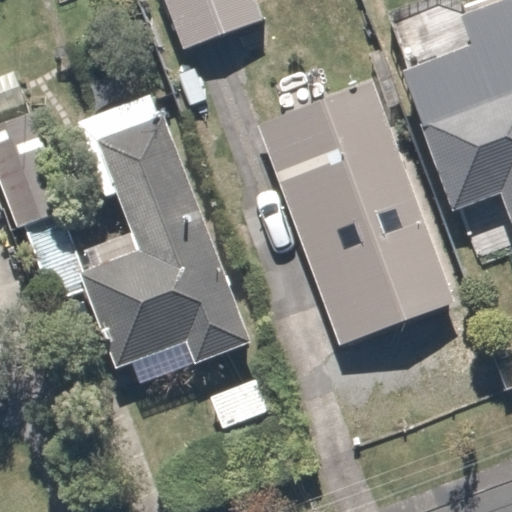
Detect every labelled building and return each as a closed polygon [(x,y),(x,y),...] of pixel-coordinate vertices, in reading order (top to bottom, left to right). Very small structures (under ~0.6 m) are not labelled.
[(206,0),(131,0),(162,85),(228,62),(206,0)] [(511,300),(511,26),(502,0),(494,0),(357,51),(431,249),(473,233),(500,305),(511,300)] [(43,100),(0,116),(0,162),(29,239),(87,217),(43,100)] [(436,332),(353,110),(226,156),(309,378),(436,332)] [(222,382),(138,151),(76,173),(112,272),(49,294),(91,412),(156,389),(162,404),(222,382)]
